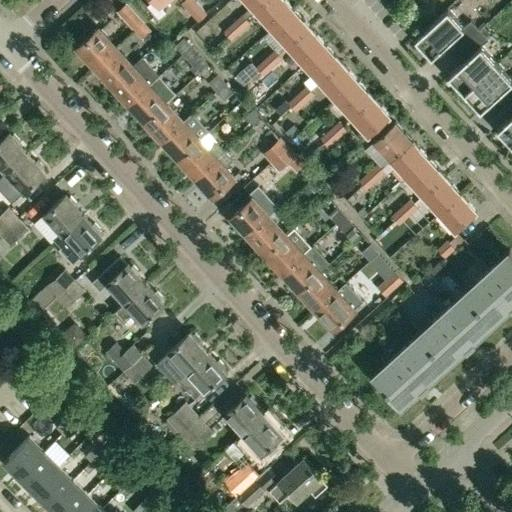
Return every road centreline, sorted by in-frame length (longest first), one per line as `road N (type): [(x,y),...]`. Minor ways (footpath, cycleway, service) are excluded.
road 1 (residential): [(391,464),(7,44)]
road 2 (residential): [(511,190),(335,0)]
road 3 (residential): [(391,464),(511,344)]
